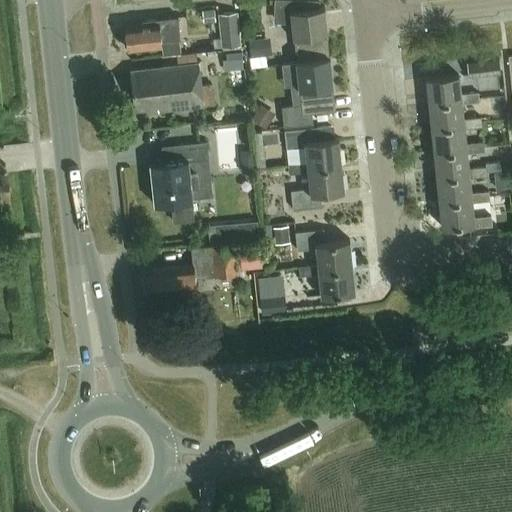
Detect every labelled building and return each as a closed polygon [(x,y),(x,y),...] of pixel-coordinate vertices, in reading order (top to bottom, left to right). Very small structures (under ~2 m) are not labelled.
[(325,7),(316,7),(316,3),(278,1),(278,18),(292,18),(296,62),(330,58),(325,7)] [(213,9),(201,10),(202,22),(214,21),(213,9)] [(220,15),(224,48),(241,47),(238,14),(220,15)] [(178,23),(183,22),(182,17),(146,21),(143,24),(126,26),(128,50),(163,46),(163,43),(176,42),(175,34),(180,33),(178,23)] [(264,39),(247,40),(249,57),(266,56),(264,39)] [(227,59),(223,60),(224,70),(243,68),(242,51),(226,53),(227,59)] [(284,125),(312,123),(311,113),(335,110),(330,58),(296,62),(301,103),(282,105),(284,125)] [(470,61),(471,77),(503,73),(502,58),(470,61)] [(190,64),(131,70),(135,111),(157,108),(158,112),(203,107),(199,63),(190,64)] [(479,103),(479,98),(478,93),(459,95),(457,76),(427,79),(430,103),(460,100),(460,105),(479,103)] [(462,119),(460,105),(460,100),(430,103),(432,128),(463,125),(464,129),(482,127),(481,117),(462,119)] [(479,103),(460,105),(462,119),(481,117),(479,103)] [(252,118),(265,127),(272,116),(259,108),(252,118)] [(465,144),(464,129),(463,125),(432,128),(435,153),(466,149),(467,154),(485,152),(484,142),(465,144)] [(342,164),(339,138),(315,141),(314,128),(285,130),(286,148),(305,146),(307,163),(308,168),(342,164)] [(174,161),(149,164),(153,204),(172,202),(173,222),(194,220),(192,200),(193,200),(192,185),(198,184),(197,172),(191,173),(190,161),(208,160),(207,142),(190,143),(173,145),(174,161)] [(468,168),(467,154),(466,149),(435,153),(437,177),(469,174),(469,178),(488,176),(487,172),(486,166),(468,168)] [(268,151),(250,152),(251,165),(269,164),(268,151)] [(494,172),(503,171),(502,162),(488,163),(489,173),(494,172)] [(344,191),(342,164),(308,168),(307,163),(288,165),(289,174),(308,172),(310,188),(291,190),(292,209),(321,206),(320,193),(344,191)] [(494,172),(496,189),(511,186),(511,182),(511,170),(503,171),(494,172)] [(471,193),(469,178),(469,174),(437,177),(440,202),(472,199),(472,202),(490,200),(489,191),(471,193)] [(473,217),(472,202),(472,199),(440,202),(443,227),(472,224),(473,228),(492,226),(491,215),(473,217)] [(257,220),(229,223),(231,239),(258,236),(257,220)] [(288,225),(274,226),(275,235),(289,234),(288,225)] [(352,265),(349,239),(325,241),(324,228),(295,231),(296,250),(315,248),(317,264),(318,269),(352,265)] [(192,247),(194,264),(152,268),(155,298),(197,294),(195,277),(236,273),(234,244),(192,247)] [(260,248),(238,251),(240,270),(262,268),(260,248)] [(355,291),(352,265),(318,269),(317,264),(298,266),(299,275),(318,273),(320,295),(355,291)] [(261,316),(284,313),(282,299),(259,302),(261,316)]
